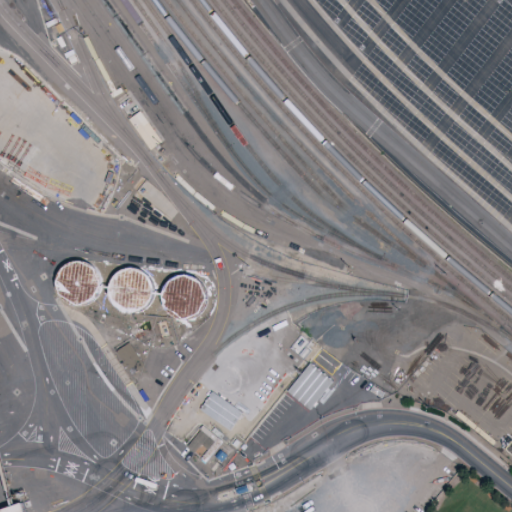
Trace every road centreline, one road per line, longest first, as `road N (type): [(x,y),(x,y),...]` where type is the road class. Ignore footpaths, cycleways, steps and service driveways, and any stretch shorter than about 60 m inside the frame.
road 1 (residential): [(0,248),(58,325),(73,462),(132,490),(201,501)]
road 2 (residential): [(241,492),(366,426),(409,424),(455,441),(511,486)]
